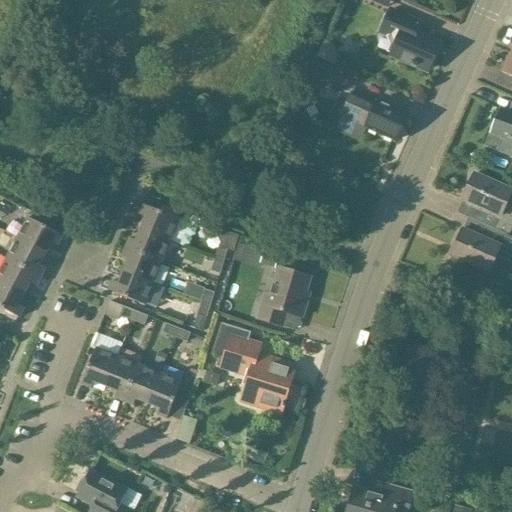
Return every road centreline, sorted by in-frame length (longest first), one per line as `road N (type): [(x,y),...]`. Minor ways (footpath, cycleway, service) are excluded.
road 1 (residential): [(295,505),(369,265),(487,0)]
road 2 (residential): [(295,505),(56,404)]
